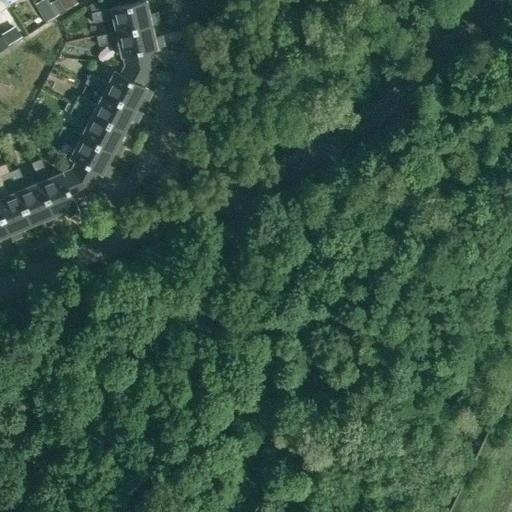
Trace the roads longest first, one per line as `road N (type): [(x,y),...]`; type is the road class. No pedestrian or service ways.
road 1 (unclassified): [(107,246),(323,148),(410,83),(488,0)]
road 2 (residential): [(107,246),(114,211),(186,70)]
